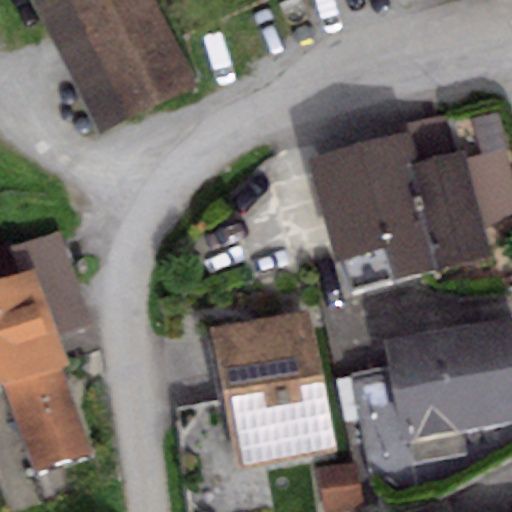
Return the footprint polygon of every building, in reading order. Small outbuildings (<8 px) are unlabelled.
[(140,0),(29,0),(102,142),(190,97),(140,0)] [(404,139),(311,161),(334,259),(384,246),(392,277),(489,254),(481,223),(466,158),(464,151),(454,153),(445,115),(401,125),(404,139)] [(511,179),(505,149),(466,158),(481,223),(511,215),(511,179)] [(0,284),(0,384),(2,384),(58,365),(65,362),(34,272),(0,284)] [(307,315),(213,334),(226,397),(240,468),(264,463),(335,449),(307,315)] [(511,323),(392,344),(408,436),(511,417),(511,323)] [(58,365),(2,384),(32,471),(88,452),(58,365)] [(240,468),(226,397),(171,406),(188,511),(272,511),(264,463),(240,468)] [(357,463),(318,469),(324,511),(338,511),(363,508),(357,463)]
